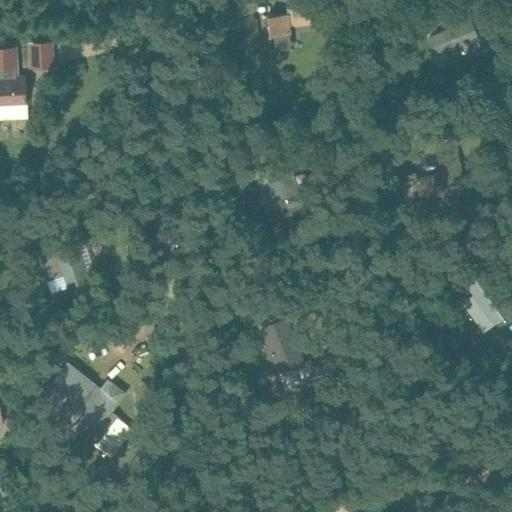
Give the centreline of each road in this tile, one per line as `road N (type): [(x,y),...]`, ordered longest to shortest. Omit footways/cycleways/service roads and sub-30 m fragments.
road 1 (track): [(196,511),(162,320),(128,0)]
road 2 (track): [(511,461),(342,511)]
